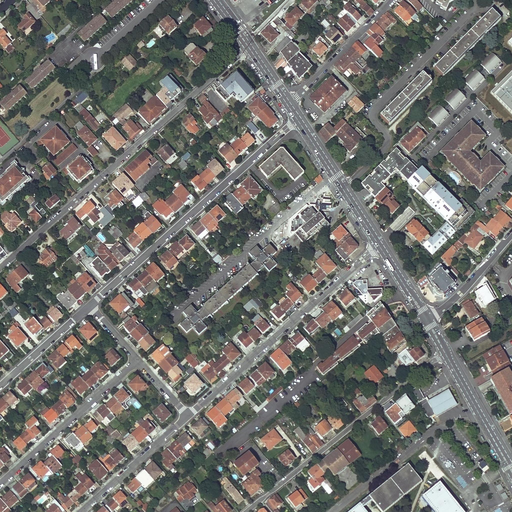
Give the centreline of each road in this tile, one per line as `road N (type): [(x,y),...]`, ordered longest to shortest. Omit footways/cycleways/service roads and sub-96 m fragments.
road 1 (residential): [(0,268),(248,47)]
road 2 (residential): [(297,119),(88,305)]
road 3 (residential): [(187,416),(379,245)]
road 4 (residential): [(245,511),(445,353)]
road 5 (residential): [(0,483),(137,359)]
road 6 (primary): [(379,245),(297,119)]
road 7 (residential): [(287,104),(393,0)]
road 8 (residential): [(80,511),(187,416)]
road 9 (primary): [(511,471),(445,353)]
road 10 (residential): [(426,319),(511,236)]
